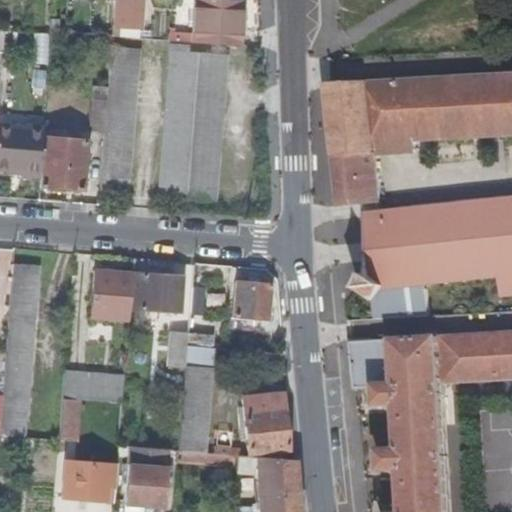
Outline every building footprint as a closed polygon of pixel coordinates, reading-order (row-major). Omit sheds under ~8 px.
[(117,0),(115,24),(141,26),(142,0),(117,0)] [(195,0),(194,27),(240,30),(241,0),(195,0)] [(238,45),(240,30),(194,27),(192,42),(238,45)] [(103,131),(99,190),(128,193),(139,49),(109,47),(106,88),(103,131)] [(168,50),(158,195),(216,200),(228,55),(168,50)] [(511,73),(330,85),(342,207),(381,204),(375,156),(416,151),(415,138),(511,132),(511,73)] [(88,130),(103,131),(106,88),(91,86),(88,130)] [(0,127),(0,173),(35,175),(37,129),(0,127)] [(42,138),(38,187),(81,189),(84,140),(42,138)] [(346,289),(350,321),(432,316),(428,282),(502,275),(503,295),(511,294),(511,201),(366,214),(372,287),(346,289)] [(11,264),(0,411),(0,436),(25,438),(37,266),(11,264)] [(93,270),(89,317),(127,321),(131,273),(93,270)] [(141,280),(132,279),(130,302),(139,303),(138,310),(179,313),(182,277),(142,274),(141,280)] [(271,284),(236,281),(232,316),(247,318),(247,324),(254,324),(254,318),(268,319),(271,284)] [(189,289),(188,310),(222,310),(222,290),(189,289)] [(511,332),(351,342),(357,388),(378,387),(379,406),(399,405),(400,450),(382,451),(382,472),(402,471),(404,511),(450,511),(444,383),(511,379),(511,332)] [(187,346),(188,335),(176,333),(173,371),(185,372),(186,366),(187,346)] [(187,346),(186,366),(214,369),(216,349),(187,346)] [(185,372),(179,451),(198,452),(206,453),(214,369),(186,366),(185,372)] [(61,398),(80,400),(109,402),(113,374),(63,370),(61,398)] [(109,402),(122,403),(124,375),(113,374),(109,402)] [(269,412),(278,411),(277,395),(268,396),(269,412)] [(253,457),(287,459),(283,411),(278,411),(269,412),(268,396),(248,398),(253,457)] [(61,398),(58,441),(76,442),(80,400),(61,398)] [(119,445),(118,455),(128,456),(129,446),(119,445)] [(169,450),(129,446),(128,462),(126,483),(124,505),(164,507),(166,488),(167,477),(169,450)] [(206,453),(198,452),(198,463),(238,466),(239,455),(206,453)] [(281,511),(298,511),(294,460),(287,459),(253,457),(239,455),(242,511),(281,511)] [(62,498),(114,502),(117,466),(64,461),(62,498)]
